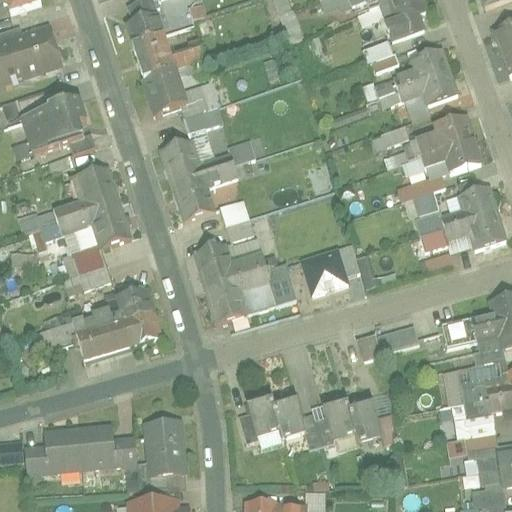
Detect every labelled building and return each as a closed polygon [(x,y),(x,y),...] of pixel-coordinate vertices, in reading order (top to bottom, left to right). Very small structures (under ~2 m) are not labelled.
[(41,5),(38,0),(0,0),(0,3),(4,3),(8,16),(41,5)] [(268,0),(283,37),(295,32),(282,0),(268,0)] [(431,11),(426,0),(390,0),(398,22),(431,11)] [(511,0),(477,0),(484,18),(511,8),(511,0)] [(160,19),(125,30),(153,123),(188,112),(160,19)] [(511,24),(490,32),(508,84),(511,82),(511,24)] [(0,92),(64,72),(50,30),(0,46),(0,92)] [(358,53),(362,68),(389,60),(386,46),(358,53)] [(459,104),(443,53),(408,64),(412,78),(391,85),(398,108),(424,100),(429,113),(459,104)] [(88,125),(82,104),(45,114),(47,120),(22,127),(31,158),(85,144),(81,127),(88,125)] [(486,172),(470,121),(435,132),(439,146),(418,153),(425,176),(451,168),(456,181),(486,172)] [(369,142),(374,155),(407,143),(402,129),(369,142)] [(196,145),(159,157),(181,227),(218,216),(212,196),(239,187),(230,157),(203,165),(196,145)] [(133,242),(108,172),(71,186),(78,206),(53,215),(63,242),(90,232),(99,255),(133,242)] [(506,244),(490,193),(455,204),(460,218),(438,225),(446,248),(472,240),(476,253),(506,244)] [(228,248),(193,258),(214,330),(250,320),(243,295),(268,288),(261,261),(234,269),(228,248)] [(338,255),(300,266),(312,304),(349,292),(338,255)] [(419,264),(423,276),(448,268),(445,257),(419,264)] [(75,341),(83,369),(164,347),(149,292),(114,302),(121,328),(75,341)] [(511,351),(511,301),(490,306),(494,320),(474,324),(480,348),(499,344),(501,354),(511,351)] [(364,367),(381,362),(375,342),(358,347),(364,367)] [(511,416),(511,373),(506,375),(508,389),(487,392),(491,416),(511,413),(511,416)] [(270,408),(246,416),(256,446),(281,438),(284,446),(306,439),(311,455),(356,440),(358,446),(382,439),(374,412),(350,420),(347,410),(301,424),(297,410),(273,417),(270,408)] [(148,482),(185,480),(183,427),(145,428),(148,482)] [(135,473),(133,444),(114,445),(113,430),(45,435),(46,451),(26,452),(29,489),(48,488),(47,479),(135,473)] [(511,458),(497,461),(503,498),(511,496),(511,458)] [(128,511),(189,511),(190,511),(179,511),(179,504),(129,503),(128,511)]
